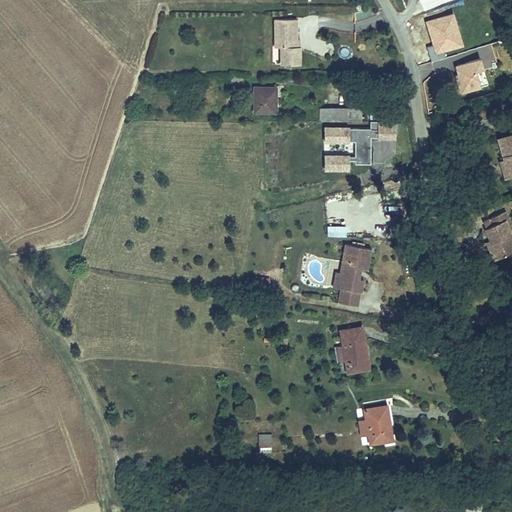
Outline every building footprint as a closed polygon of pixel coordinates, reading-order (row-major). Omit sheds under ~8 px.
[(451,8),(422,17),(433,51),(461,43),(451,8)] [(294,39),(294,18),(273,18),(273,46),(279,46),(279,63),(298,63),(297,45),(294,45),(294,39)] [(318,28),(353,30),(354,20),(319,18),(318,28)] [(450,61),(455,90),(485,85),(481,56),(450,61)] [(242,76),(227,76),(226,85),(242,85),(242,76)] [(254,85),(254,99),(276,100),(276,87),(254,85)] [(276,100),(254,99),(254,110),(276,110),(276,100)] [(321,108),(321,121),(325,121),(363,122),(363,109),(321,108)] [(369,162),(370,136),(393,136),(394,118),(370,118),(370,126),(348,125),(347,152),(351,152),(351,162),(369,162)] [(322,124),(322,141),(348,141),(348,124),(322,124)] [(508,163),(511,175),(511,174),(511,133),(497,137),(504,159),(505,164),(508,163)] [(407,136),(395,137),(397,155),(409,153),(407,136)] [(322,151),(322,169),(348,169),(348,151),(322,151)] [(504,159),(500,160),(505,177),(511,175),(508,163),(505,164),(504,159)] [(490,236),(489,237),(492,243),(491,246),(496,257),(511,250),(511,242),(508,234),(511,233),(504,217),(508,216),(505,209),(490,214),(493,221),(485,224),(490,236)] [(492,243),(489,237),(484,238),(493,258),(496,257),(491,246),(492,243)] [(341,240),(337,268),(339,270),(342,276),(341,285),(337,285),(336,298),(355,301),(357,291),(360,291),(362,276),(357,275),(358,265),(366,265),(369,244),(341,240)] [(339,270),(337,268),(333,268),(331,284),(337,285),(341,285),(342,276),(339,270)] [(262,286),(263,276),(251,275),(249,284),(262,286)] [(340,327),(343,342),(346,357),(348,369),(370,365),(360,323),(340,327)] [(346,357),(343,342),(334,343),(337,359),(346,357)] [(386,404),(364,407),(370,442),(391,438),(386,404)] [(258,451),(271,451),(271,430),(258,430),(258,451)] [(467,501),(464,509),(471,511),(477,511),(480,506),(467,501)]
